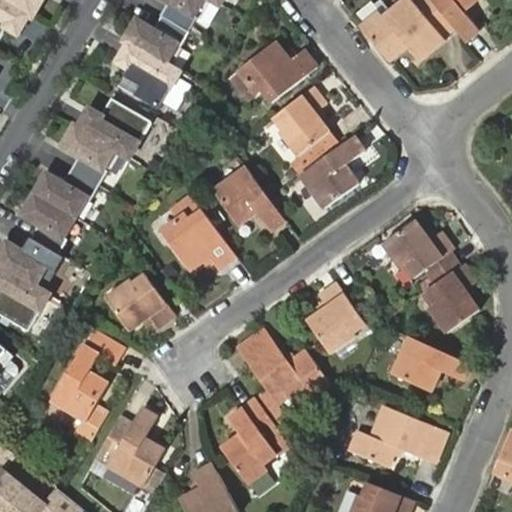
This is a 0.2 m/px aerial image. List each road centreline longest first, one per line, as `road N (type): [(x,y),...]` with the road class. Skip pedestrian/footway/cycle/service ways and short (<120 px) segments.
road 1 (residential): [(183,364),(446,162)]
road 2 (residential): [(96,0),(0,166)]
road 3 (residential): [(306,0),(426,137)]
road 4 (residential): [(450,511),(511,364)]
